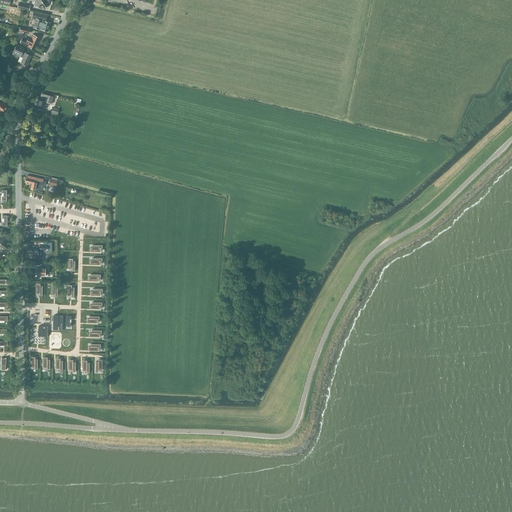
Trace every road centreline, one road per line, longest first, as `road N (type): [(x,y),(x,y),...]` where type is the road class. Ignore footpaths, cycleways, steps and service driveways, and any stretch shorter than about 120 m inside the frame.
road 1 (tertiary): [(118,429),(291,431),(324,336),(367,259),(425,222),(511,139)]
road 2 (tertiary): [(20,402),(17,125),(72,0)]
